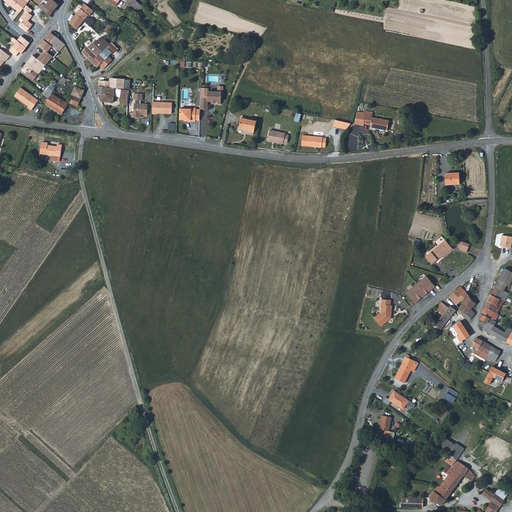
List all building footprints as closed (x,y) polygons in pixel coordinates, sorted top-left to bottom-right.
[(27,4),(22,0),(5,0),(20,12),(23,9),(26,5),(27,4)] [(50,16),(50,15),(58,5),(53,0),(47,8),(45,6),(42,10),(50,16)] [(140,6),(136,2),(136,1),(134,0),(130,0),(127,3),(134,11),(140,6)] [(77,13),(69,22),(69,23),(72,26),(73,25),(75,28),(76,29),(83,20),(90,27),(95,21),(91,17),(88,18),(86,17),(87,16),(89,16),(93,11),(85,3),(82,7),(77,13)] [(19,25),(27,32),(32,25),(28,21),(32,16),(29,13),(32,10),(26,5),(23,9),(25,11),(20,18),(23,20),(19,25)] [(108,34),(113,28),(109,24),(104,30),(108,34)] [(58,52),(65,44),(59,38),(51,32),(47,37),(54,44),(52,46),(58,52)] [(18,41),(26,47),(29,43),(29,42),(21,36),(18,41)] [(26,47),(18,41),(14,37),(11,40),(16,44),(10,51),(16,57),(20,52),(23,54),(27,48),(26,47)] [(54,58),(58,52),(52,46),(54,44),(47,37),(45,40),(44,39),(39,46),(40,46),(45,50),(53,57),(54,58)] [(106,41),(102,37),(101,37),(88,46),(82,53),(92,62),(100,52),(101,51),(102,51),(106,47),(109,43),(106,41)] [(112,52),(112,53),(116,49),(110,43),(106,47),(112,52)] [(100,52),(92,62),(91,62),(97,67),(100,65),(104,69),(113,60),(108,56),(112,52),(106,47),(102,51),(101,51),(100,52)] [(1,49),(0,50),(0,68),(7,60),(8,61),(11,57),(1,49)] [(53,57),(45,50),(38,59),(45,65),(46,66),(53,57)] [(39,73),(45,65),(38,59),(33,55),(21,71),(26,74),(28,71),(30,73),(33,69),(39,73)] [(131,80),(110,78),(110,79),(110,82),(111,82),(110,87),(115,88),(121,88),(130,88),(131,80)] [(99,81),(98,94),(106,94),(106,87),(110,87),(111,82),(110,82),(104,81),(99,81)] [(75,86),(72,94),(81,99),(85,90),(75,86)] [(47,87),(42,94),(49,98),(51,94),(53,91),(47,87)] [(110,87),(106,87),(106,94),(98,94),(101,101),(113,102),(114,92),(115,88),(110,87)] [(207,89),(201,88),(200,110),(208,110),(208,102),(213,102),(213,101),(215,101),(215,102),(215,103),(215,105),(221,105),(221,93),(223,93),(224,87),(218,87),(218,92),(209,92),(209,90),(207,89)] [(20,88),(14,97),(28,106),(27,108),(32,110),(39,100),(20,88)] [(121,93),(120,105),(124,105),(124,108),(128,109),(128,98),(130,90),(121,89),(121,93)] [(143,94),(134,93),(133,100),(135,100),(135,103),(134,103),(134,112),(132,112),(132,117),(138,118),(138,114),(141,114),(147,115),(148,104),(140,103),(141,100),(142,100),(143,94)] [(49,98),(45,104),(62,114),(68,104),(51,94),(49,98)] [(77,107),(81,99),(72,94),(68,102),(77,107)] [(153,98),(152,110),(156,111),(157,110),(160,110),(161,109),(164,109),(164,110),(172,110),(172,99),(153,98)] [(196,121),(196,110),(196,108),(187,108),(187,109),(180,109),(180,120),(186,121),(186,122),(196,122),(196,121)] [(371,125),(370,128),(387,131),(389,121),(372,118),(373,112),(364,111),(364,112),(357,111),(355,123),(364,125),(364,124),(371,125)] [(254,133),(256,121),(241,118),(239,128),(245,130),(245,128),(250,129),(249,132),(254,133)] [(351,123),(335,120),(334,127),(347,129),(351,123)] [(270,130),(268,140),(283,143),(284,142),(287,142),(289,135),(285,134),(285,133),(270,130)] [(303,134),(302,144),(322,147),(322,146),(325,147),(327,138),(323,137),(303,134)] [(59,162),(62,145),(57,144),(57,146),(47,145),(47,143),(42,142),(40,154),(51,155),(51,160),(59,162)] [(445,174),(446,185),(460,184),(459,173),(445,174)] [(446,240),(426,257),(433,265),(438,260),(438,259),(440,257),(442,259),(445,256),(444,255),(452,248),(446,240)] [(461,247),(463,242),(460,241),(458,246),(460,250),(467,252),(468,249),(461,247)] [(511,272),(505,268),(499,280),(507,284),(509,285),(511,280),(511,272)] [(407,293),(415,303),(436,287),(427,276),(407,293)] [(509,293),(503,290),(507,284),(499,280),(491,294),(504,301),(509,294),(509,293)] [(460,286),(456,290),(461,295),(462,296),(466,291),(460,286)] [(456,290),(449,296),(453,301),(461,295),(456,290)] [(461,295),(453,301),(457,305),(461,300),(464,303),(465,302),(471,309),(476,304),(471,298),(466,291),(462,296),(461,295)] [(504,301),(491,294),(484,307),(493,311),(496,305),(501,308),(501,307),(504,301)] [(381,313),(374,318),(381,326),(391,318),(392,305),(391,305),(391,300),(382,299),(381,313)] [(435,325),(440,329),(446,323),(456,311),(450,306),(449,307),(441,302),(436,309),(443,315),(435,325)] [(471,309),(465,302),(464,303),(459,308),(462,311),(465,314),(464,316),(469,321),(474,316),(473,315),(469,311),(470,309),(471,309)] [(501,308),(496,305),(493,311),(499,314),(502,308),(501,307),(501,308)] [(480,319),(483,320),(487,322),(486,324),(493,328),(494,326),(496,322),(495,321),(499,314),(493,311),(484,307),(481,314),(480,319)] [(463,342),(462,340),(459,336),(466,331),(467,331),(461,322),(458,319),(450,326),(452,328),(453,326),(456,331),(450,335),(457,346),(463,342)] [(500,330),(494,326),(493,328),(486,324),(483,329),(496,337),(500,330)] [(511,329),(508,327),(505,332),(500,330),(496,337),(511,345),(511,329)] [(470,336),(466,331),(459,336),(462,340),(468,337),(470,336)] [(472,352),(485,360),(488,354),(485,352),(481,349),(482,347),(480,346),(483,341),(476,337),(471,345),(476,347),(472,352)] [(489,344),(483,341),(480,346),(482,347),(481,349),(485,352),(489,344)] [(463,342),(457,346),(461,352),(467,348),(463,342)] [(501,351),(492,347),(488,354),(485,360),(493,362),(495,362),(501,351)] [(402,361),(404,362),(395,378),(404,383),(414,363),(417,365),(418,363),(405,356),(402,361)] [(472,366),(465,361),(462,366),(469,370),(472,366)] [(499,370),(492,366),(484,382),(489,385),(493,377),(495,378),(499,370)] [(499,370),(495,378),(502,381),(506,373),(499,370)] [(459,394),(449,389),(443,399),(453,404),(459,394)] [(408,401),(394,391),(389,399),(403,409),(408,401)] [(380,435),(387,436),(388,430),(391,417),(382,415),(379,429),(382,429),(380,435)] [(395,432),(388,430),(387,436),(387,440),(394,442),(395,432)] [(449,452),(455,444),(446,437),(441,445),(449,452)] [(442,506),(446,500),(462,478),(469,468),(450,455),(445,461),(449,464),(444,471),(448,475),(440,486),(438,488),(437,489),(436,491),(431,498),(442,506)] [(473,474),(469,468),(462,478),(469,480),(470,479),(469,479),(473,474)] [(491,501),(500,507),(504,500),(493,492),(492,493),(486,489),(482,495),(491,501)] [(406,507),(423,507),(423,503),(414,503),(414,498),(407,497),(406,507)] [(489,503),(488,506),(497,510),(498,509),(500,507),(491,501),(489,503)]
